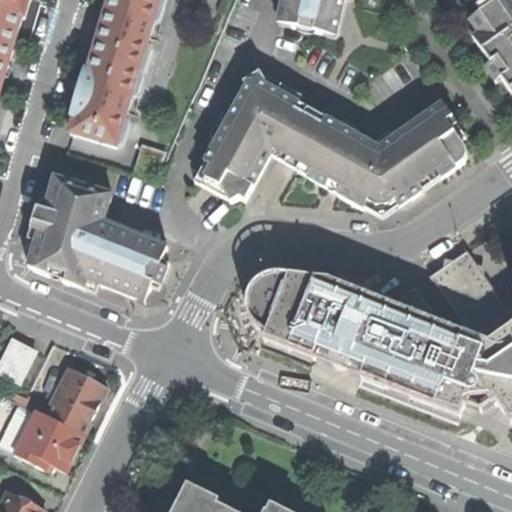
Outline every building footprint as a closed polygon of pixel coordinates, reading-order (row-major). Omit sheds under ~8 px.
[(0,0),(0,95),(9,64),(22,19),(25,20),(30,0),(0,0)] [(77,119),(72,136),(117,149),(161,0),(111,0),(103,27),(90,73),(87,73),(80,95),(74,118),(77,119)] [(283,0),(280,18),(338,32),(342,14),(345,0),(283,0)] [(511,2),(510,0),(502,0),(475,19),(484,32),(479,36),(511,82),(511,2)] [(338,32),(280,18),(278,26),(336,39),(338,32)] [(470,23),(479,36),(484,32),(475,19),(470,23)] [(511,82),(479,36),(473,40),(475,42),(491,66),(502,81),(511,95),(511,82)] [(502,81),(491,66),(485,69),(490,77),(496,85),(502,81)] [(244,84),(247,89),(252,80),(270,90),(261,75),(244,84)] [(271,158),(299,106),(270,90),(252,80),(247,89),(230,120),(222,135),(205,165),(212,169),(205,181),(221,190),(231,205),(240,200),(246,203),(271,158)] [(284,166),(308,180),(312,173),(301,166),(326,121),(311,113),(299,106),(271,158),(284,166)] [(465,152),(460,144),(447,125),(453,121),(443,106),(395,140),(380,151),(372,146),(326,121),(301,166),(312,173),(308,180),(333,193),(365,211),(368,205),(377,210),(389,208),(400,202),(397,197),(405,192),(412,201),(423,192),(419,186),(428,179),(437,173),(442,180),(460,167),(464,164),(466,160),(466,156),(465,152)] [(215,132),(222,135),(230,120),(224,116),(215,132)] [(447,125),(460,144),(466,139),(453,121),(447,125)] [(390,134),(372,146),(380,151),(395,140),(390,134)] [(161,152),(144,148),(136,174),(158,181),(169,154),(161,152)] [(221,190),(205,181),(212,169),(205,165),(195,184),(231,205),(221,190)] [(111,227),(109,233),(102,230),(113,197),(55,179),(45,212),(33,253),(29,269),(53,279),(74,287),(79,274),(91,278),(89,282),(99,287),(146,305),(152,291),(162,263),(168,250),(111,227)] [(400,202),(389,208),(377,210),(368,205),(365,211),(384,221),(412,201),(405,192),(397,197),(400,202)] [(26,250),(33,253),(45,212),(37,210),(26,250)] [(466,329),(463,336),(488,346),(511,329),(511,308),(508,311),(467,252),(430,278),(466,329)] [(169,266),(162,263),(152,291),(159,293),(169,266)] [(79,274),(74,287),(96,296),(99,287),(89,282),(91,278),(79,274)] [(511,329),(488,346),(463,336),(441,324),(368,296),(342,286),(330,281),(317,280),(289,278),(278,277),(270,278),(263,281),(257,286),(253,291),(250,298),(248,306),(249,313),(251,320),(255,327),(261,332),(267,335),(264,342),(315,362),(361,380),(460,418),(462,410),(464,407),(482,414),(496,403),(507,419),(511,425),(511,329)] [(416,291),(394,306),(439,324),(416,291)] [(13,344),(0,369),(0,376),(20,386),(35,355),(13,344)] [(46,421),(84,441),(96,416),(108,392),(70,373),(46,421)] [(22,445),(15,459),(52,477),(55,471),(65,477),(75,458),(84,441),(46,421),(36,416),(22,445)] [(15,459),(22,445),(15,441),(8,455),(15,459)] [(177,511),(217,511),(221,504),(189,489),(177,511)] [(20,496),(17,502),(31,510),(35,503),(20,496)] [(35,511),(31,510),(17,502),(7,498),(0,511),(35,511)]
